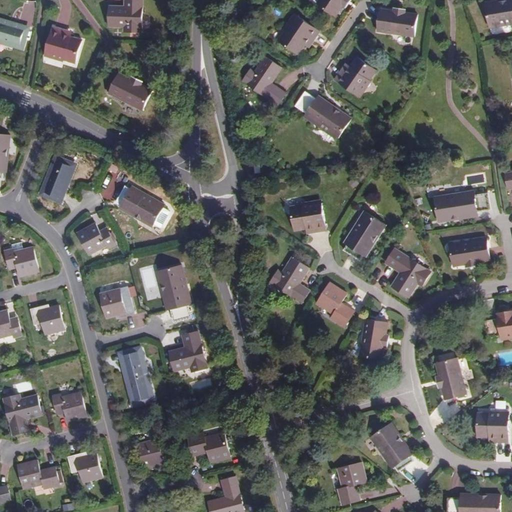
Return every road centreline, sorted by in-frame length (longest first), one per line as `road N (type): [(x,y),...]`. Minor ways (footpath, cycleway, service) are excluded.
road 1 (tertiary): [(238,194),(200,34)]
road 2 (tertiary): [(195,190),(244,339)]
road 3 (residential): [(413,391),(267,431)]
road 4 (tertiary): [(244,339),(238,194)]
